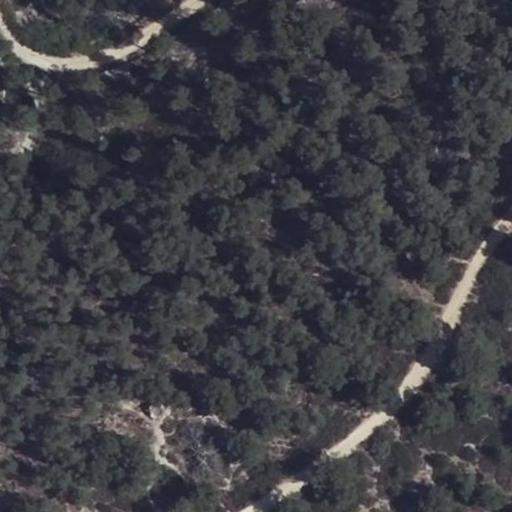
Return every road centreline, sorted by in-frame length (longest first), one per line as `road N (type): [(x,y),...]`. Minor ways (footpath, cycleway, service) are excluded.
road 1 (track): [(511,220),(403,402),(255,511)]
road 2 (track): [(194,0),(109,55),(76,65),(30,58),(0,20)]
